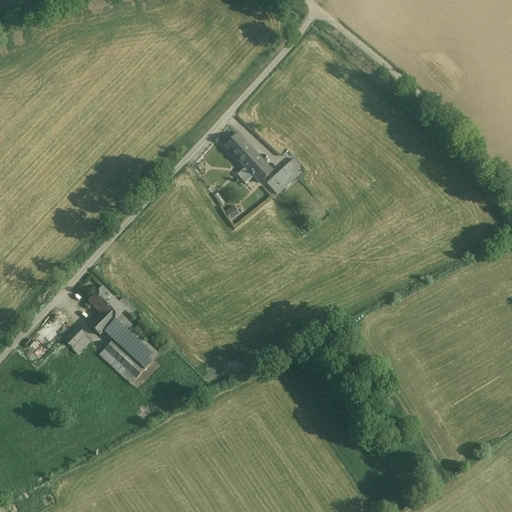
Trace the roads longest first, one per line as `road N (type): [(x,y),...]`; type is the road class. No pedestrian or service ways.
road 1 (residential): [(0,358),(317,9)]
road 2 (residential): [(317,9),(437,106),(511,188)]
